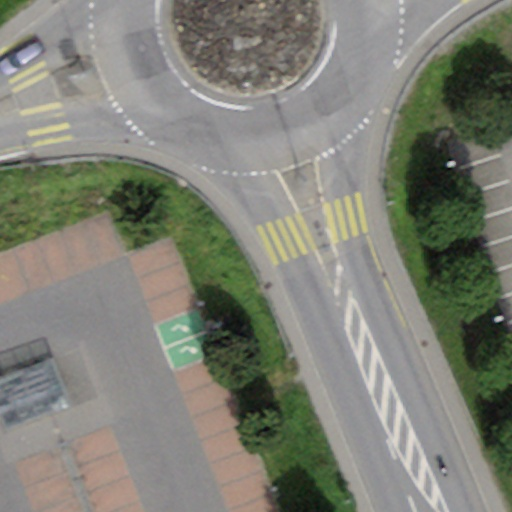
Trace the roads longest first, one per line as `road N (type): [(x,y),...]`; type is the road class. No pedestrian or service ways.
road 1 (primary): [(283,130),(433,511)]
road 2 (primary): [(141,62),(186,119),(229,135),(283,130)]
road 3 (primary): [(283,130),(336,90),(353,51),(352,0)]
road 4 (tertiary): [(141,62),(0,111)]
